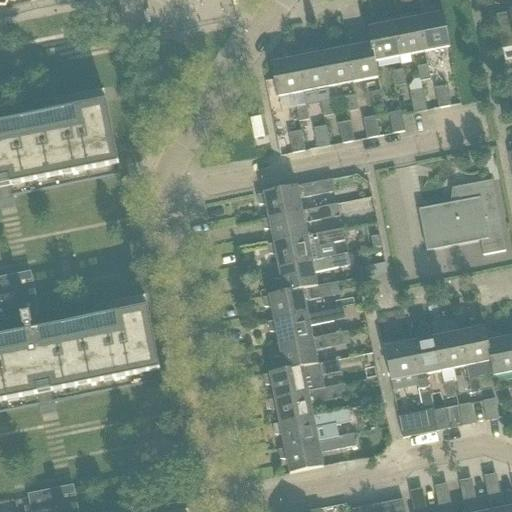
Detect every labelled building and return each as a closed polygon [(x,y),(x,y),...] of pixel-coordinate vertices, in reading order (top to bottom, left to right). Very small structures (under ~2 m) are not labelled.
[(0,0),(0,7),(4,8),(8,0),(0,0)] [(424,53),(417,19),(416,14),(405,17),(403,20),(403,22),(393,24),(392,24),(399,58),(401,65),(411,63),(409,56),(424,53)] [(443,14),(417,19),(424,53),(450,48),(443,14)] [(399,58),(392,24),(393,24),(392,19),(391,19),(380,22),(378,25),(379,27),(367,29),(370,45),(374,63),(375,63),(399,58)] [(370,45),(345,50),(352,84),(378,79),(375,63),(374,63),(370,45)] [(345,50),(321,55),(327,89),(352,84),(345,50)] [(321,55),(296,60),(303,94),(327,89),(321,55)] [(303,94),(296,60),(270,65),(277,99),(303,94)] [(417,68),(420,83),(430,81),(427,66),(417,68)] [(392,73),(395,87),(405,86),(402,71),(392,73)] [(370,94),(372,108),(383,107),(380,92),(370,94)] [(345,99),(348,113),(358,111),(355,97),(345,99)] [(333,116),(330,102),(320,104),(323,118),(333,116)] [(0,199),(120,176),(106,104),(0,124),(0,199)] [(296,108),(298,123),(308,121),(306,106),(296,108)] [(271,113),(274,128),(284,126),(281,111),(271,113)] [(325,128),(313,130),(317,151),(329,148),(325,128)] [(265,206),(268,219),(302,212),(299,200),(315,197),(335,193),(333,181),(297,188),(297,187),(263,194),(263,195),(256,196),(258,206),(265,206)] [(419,211),(427,251),(480,242),(483,257),(505,253),(491,182),(457,188),(459,203),(419,211)] [(270,231),(273,244),(307,238),(307,237),(304,225),(340,218),(338,205),(302,213),(302,212),(268,219),(268,220),(261,221),(263,231),(270,231)] [(335,257),(333,245),(345,242),(342,230),(323,234),(307,237),(307,238),(273,244),(273,245),(267,246),(268,255),(276,256),(278,269),(312,262),(335,257)] [(281,281),(283,293),(316,287),(314,274),(330,271),(359,265),(357,253),(335,257),(312,262),(278,269),(272,270),(274,280),(281,281)] [(364,268),(356,270),(358,280),(366,278),(364,268)] [(0,414),(161,382),(147,309),(39,331),(31,294),(17,296),(14,279),(0,281),(0,334),(1,338),(0,337),(0,414)] [(271,309),(274,322),(307,315),(304,303),(340,295),(338,283),(318,287),(316,287),(283,293),(268,297),(269,297),(262,299),(264,308),(271,309)] [(276,334),(279,347),(312,340),(310,327),(345,320),(343,308),(323,312),(307,315),(274,322),(267,324),(269,333),(276,334)] [(466,367),(490,362),(486,344),(488,343),(484,329),(459,334),(466,367)] [(281,359),(284,371),(284,372),(318,366),(318,365),(315,352),(331,348),(350,345),(348,332),(312,340),(279,347),(272,348),(274,358),(281,359)] [(441,372),(466,367),(459,334),(434,339),(441,372)] [(493,377),(511,373),(511,339),(511,338),(488,343),(486,344),(490,362),(493,377)] [(409,344),(418,387),(418,390),(428,388),(426,375),(441,372),(434,339),(409,344)] [(418,387),(409,344),(384,349),(392,392),(418,387)] [(271,387),(274,400),(308,393),(305,380),(321,377),(341,374),(339,361),(318,365),(318,366),(284,372),(284,371),(269,374),(269,375),(262,377),(264,386),(271,387)] [(468,380),(471,395),(481,393),(478,378),(468,380)] [(276,411),(279,425),(313,418),(313,417),(310,405),(326,402),(346,398),(344,386),(324,390),(308,393),(274,400),(267,401),(269,411),(276,411)] [(418,390),(421,405),(431,403),(428,388),(418,390)] [(496,392),(499,407),(509,405),(506,390),(496,392)] [(482,403),(486,423),(499,420),(495,400),(482,403)] [(458,407),(462,428),(474,425),(470,405),(458,407)] [(433,413),(437,433),(449,430),(445,410),(433,413)] [(281,436),(284,449),(318,442),(315,430),(331,427),(351,423),(348,411),(328,414),(313,417),(313,418),(279,425),(272,426),(274,436),(281,436)] [(398,418),(402,440),(437,433),(433,413),(433,411),(398,418)] [(318,442),(284,449),(277,451),(279,460),(286,461),(289,475),(323,469),(320,454),(336,451),(356,447),(354,435),(318,442)] [(74,511),(73,504),(59,507),(56,493),(23,500),(25,511),(74,511)] [(511,511),(511,508),(503,511),(500,494),(487,497),(490,511),(511,511)] [(477,511),(475,499),(463,502),(464,511),(477,511)] [(404,511),(402,500),(389,503),(391,511),(404,511)] [(391,511),(389,503),(377,505),(377,511),(391,511)]
